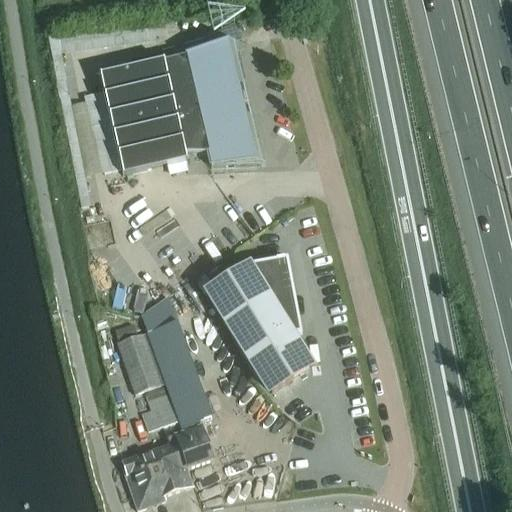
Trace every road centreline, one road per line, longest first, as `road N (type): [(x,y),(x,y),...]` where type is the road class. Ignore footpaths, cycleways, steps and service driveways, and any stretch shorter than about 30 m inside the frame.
road 1 (motorway): [(375,0),(476,511)]
road 2 (unclassified): [(389,511),(400,444),(288,19)]
road 3 (motorway): [(437,0),(511,311)]
